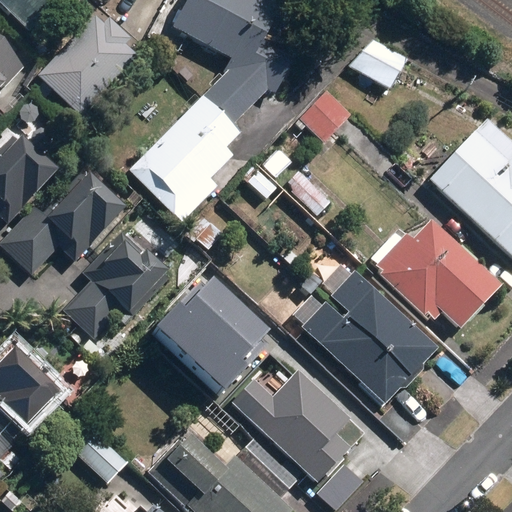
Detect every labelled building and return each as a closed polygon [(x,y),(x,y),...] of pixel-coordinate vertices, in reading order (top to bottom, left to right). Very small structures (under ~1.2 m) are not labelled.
[(0,0),(0,17),(22,41),(66,0),(0,0)] [(229,70),(198,101),(228,131),(264,95),(270,99),(290,58),(259,42),(280,2),(276,0),(182,0),(164,35),(229,70)] [(140,33),(124,15),(104,34),(94,23),(33,79),(71,119),(131,63),(120,52),(140,33)] [(380,74),(389,56),(357,40),(341,71),(384,93),(391,80),(380,74)] [(0,92),(17,74),(0,58),(0,92)] [(345,120),(321,97),(294,126),(318,149),(345,120)] [(220,154),(234,137),(228,131),(198,101),(123,175),(176,228),(214,191),(207,185),(227,160),(220,154)] [(75,155),(29,112),(0,144),(0,232),(2,234),(75,155)] [(511,156),(478,125),(420,187),(511,272),(511,156)] [(287,167),(274,153),(257,170),(271,183),(287,167)] [(131,202),(92,167),(39,226),(27,215),(0,245),(0,257),(27,281),(53,252),(71,268),(131,202)] [(271,192),(249,170),(239,181),(261,203),(271,192)] [(308,188),(297,177),(282,191),(312,221),(330,203),(312,184),(308,188)] [(219,236),(200,220),(185,240),(203,255),(219,236)] [(401,248),(390,238),(363,265),(374,276),(369,281),(421,331),(434,319),(450,335),(490,294),(421,227),(401,248)] [(77,279),(86,286),(58,317),(89,345),(112,319),(119,325),(144,296),(149,300),(163,285),(136,261),(131,266),(116,253),(104,265),(96,258),(77,279)] [(430,356),(337,267),(284,322),(377,411),(430,356)] [(229,296),(203,323),(243,361),(269,333),(229,296)] [(187,342),(163,317),(144,336),(168,360),(187,342)] [(52,419),(66,404),(7,347),(0,354),(0,424),(13,437),(41,408),(52,419)] [(242,386),(221,407),(308,494),(357,444),(290,377),(262,405),(242,386)] [(13,437),(0,424),(0,459),(18,441),(13,437)] [(122,468),(90,437),(70,458),(102,489),(122,468)] [(176,440),(142,476),(179,511),(278,511),(273,507),(292,487),(247,444),(214,478),(176,440)]
